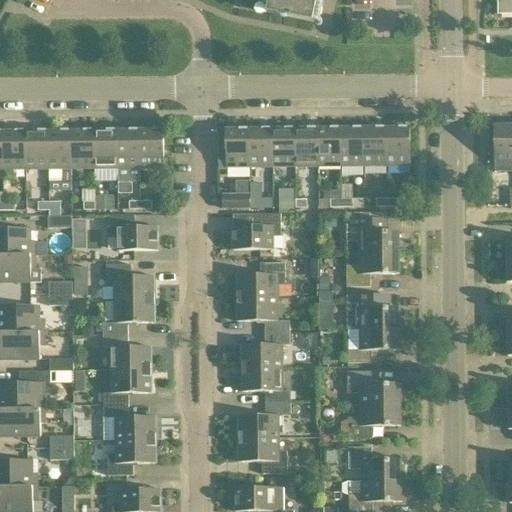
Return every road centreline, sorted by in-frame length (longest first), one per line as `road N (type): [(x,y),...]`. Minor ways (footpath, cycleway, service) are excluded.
road 1 (residential): [(450,90),(451,511)]
road 2 (residential): [(199,88),(450,90)]
road 3 (residential): [(198,293),(199,88)]
road 4 (residential): [(0,88),(199,88)]
road 5 (residential): [(197,427),(187,406),(187,311),(198,293)]
road 6 (residential): [(197,427),(208,400),(207,310),(198,293)]
